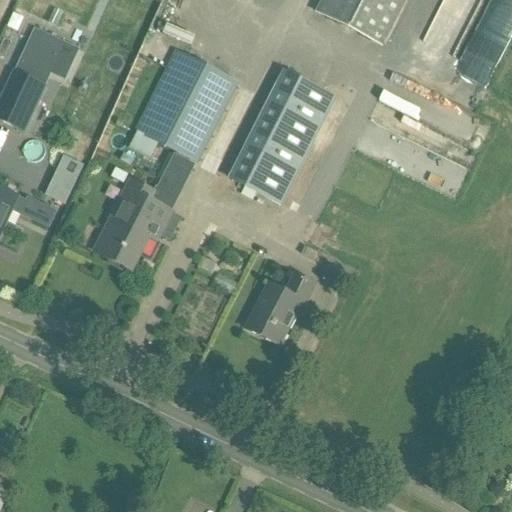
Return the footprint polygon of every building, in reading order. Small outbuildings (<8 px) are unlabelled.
[(162,11),(190,22),(194,11),(166,0),(162,11)] [(305,16),(310,0),(299,0),(295,12),(305,16)] [(319,0),(313,13),(379,46),(402,0),(319,0)] [(161,28),(188,39),(193,28),(165,17),(161,28)] [(15,74),(0,106),(0,122),(25,134),(29,127),(47,89),(42,86),(62,43),(35,31),(15,74)] [(442,50),(448,60),(473,46),(468,36),(442,50)] [(71,43),(54,91),(68,96),(86,48),(71,43)] [(178,55),(138,134),(199,165),(240,87),(178,55)] [(282,73),(228,181),(278,206),(332,98),(282,73)] [(347,151),(403,171),(411,146),(384,136),(381,146),(352,136),(347,151)] [(121,147),(134,165),(148,155),(135,137),(121,147)] [(47,150),(38,165),(48,171),(57,156),(47,150)] [(157,194),(152,203),(173,214),(198,166),(177,155),(160,189),(158,188),(155,193),(157,194)] [(302,180),(287,214),(308,222),(322,188),(302,180)] [(131,182),(95,254),(133,273),(150,240),(158,244),(173,214),(152,203),(157,194),(155,193),(131,182)] [(0,190),(0,236),(12,211),(48,228),(55,214),(28,201),(26,204),(17,200),(18,199),(0,190)] [(340,195),(331,217),(347,223),(355,202),(340,195)] [(203,259),(199,269),(211,275),(216,265),(203,259)] [(269,287),(246,331),(280,349),(303,305),(306,306),(317,287),(294,275),(284,295),(269,287)]
